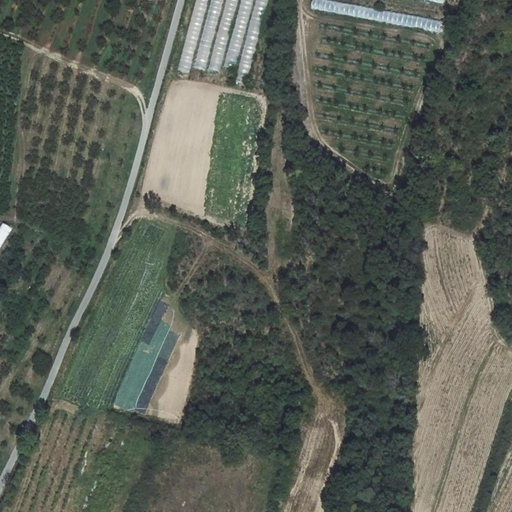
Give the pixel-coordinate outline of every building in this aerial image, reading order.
[(195,0),(177,70),(189,73),(208,0),(195,0)] [(211,0),(194,67),(206,70),(223,0),(211,0)] [(226,0),(208,68),(219,71),(238,0),(226,0)] [(242,0),(224,67),(233,69),(251,0),(242,0)] [(246,81),(267,0),(257,0),(236,78),(246,81)] [(330,0),(313,0),(311,9),(443,34),(445,22),(330,0)] [(0,248),(12,228),(3,223),(0,227),(0,248)]
